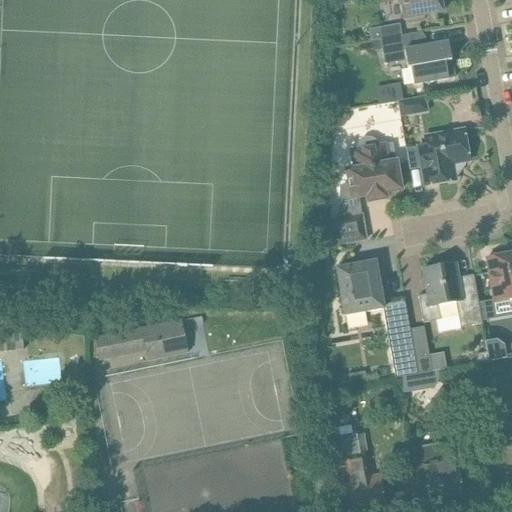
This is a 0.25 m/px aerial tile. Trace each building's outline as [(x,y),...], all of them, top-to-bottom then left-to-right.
[(381,0),(382,3),(395,1),(397,0),(401,0),(405,19),(407,19),(408,23),(424,20),(424,16),(443,13),(442,9),(446,8),(444,0),(381,0)] [(419,33),(380,40),(383,58),(404,54),(406,61),(407,70),(410,69),(413,86),(434,82),(454,79),(448,44),(422,48),(419,33)] [(402,101),(397,101),(400,118),(411,117),(417,108),(416,98),(402,101)] [(426,146),(418,148),(421,167),(425,187),(455,181),(454,175),(457,175),(463,165),(463,163),(469,162),(463,131),(444,135),(424,138),(426,146)] [(328,222),(327,248),(366,241),(362,216),(360,216),(357,199),(367,197),(368,203),(386,200),(385,194),(401,191),(396,163),(392,144),(384,145),(379,146),(378,144),(376,141),(372,138),(366,137),(361,140),(357,145),(357,150),(351,151),(354,170),(346,172),(349,186),(341,188),(339,220),(328,222)] [(494,301),(478,304),(481,322),(511,316),(511,254),(486,259),(490,279),(494,301)] [(339,269),(336,269),(339,289),(344,315),(344,317),(382,310),(395,379),(401,378),(418,375),(415,360),(410,332),(404,298),(382,302),(381,294),(388,285),(378,278),(375,262),(359,265),(348,257),(339,269)] [(427,295),(418,297),(421,316),(423,324),(436,322),(439,334),(460,330),(460,329),(482,325),(481,322),(478,304),(477,296),(473,276),(458,279),(457,272),(456,266),(456,264),(454,265),(445,266),(422,270),(427,295)] [(21,322),(0,321),(0,353),(23,351),(22,335),(23,335),(22,327),(21,322)] [(181,322),(141,331),(145,352),(147,361),(188,353),(181,322)] [(424,330),(410,332),(415,360),(418,375),(431,373),(429,357),(424,330)] [(141,331),(94,340),(99,361),(140,353),(145,352),(141,331)] [(507,339),(490,341),(493,360),(509,358),(507,339)] [(487,353),(476,355),(478,364),(489,362),(487,353)] [(418,375),(401,378),(402,395),(434,389),(436,385),(434,372),(431,373),(418,375)] [(355,435),(323,441),(324,469),(327,471),(345,467),(349,490),(348,490),(352,511),(373,511),(386,510),(382,490),(379,477),(368,479),(367,478),(363,456),(359,457),(355,435)] [(410,452),(405,452),(407,491),(421,489),(423,503),(437,500),(438,506),(456,503),(455,497),(464,496),(458,460),(455,461),(454,455),(441,447),(428,449),(410,452)]
